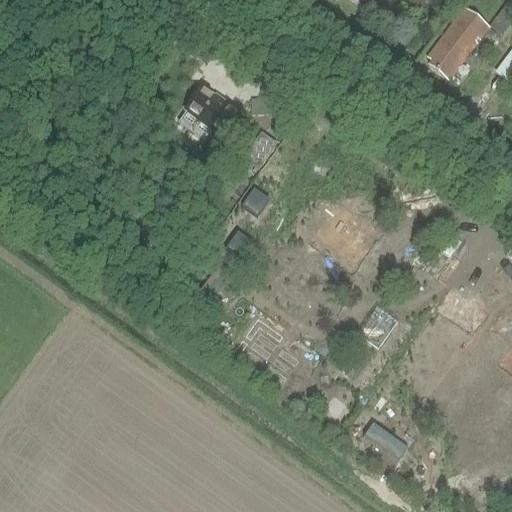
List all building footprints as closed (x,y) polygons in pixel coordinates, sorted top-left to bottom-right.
[(376,0),(347,0),(367,14),(376,0)] [(492,23),(501,36),(511,28),(511,23),(511,22),(511,20),(511,9),(492,23)] [(466,14),(432,59),(436,62),(432,68),(452,82),(490,32),(466,14)] [(205,91),(188,113),(226,140),(242,118),(205,91)] [(274,148),(261,139),(244,162),(258,171),(274,148)] [(237,303),(304,346),(402,194),(335,151),(237,303)] [(253,192),(241,209),(257,221),(269,204),(253,192)] [(352,384),(399,415),(498,263),(450,232),(352,384)] [(237,236),(224,253),(240,264),(253,247),(237,236)] [(218,268),(193,303),(207,312),(231,277),(218,268)] [(511,347),(454,439),(511,476),(511,347)] [(372,427),(363,440),(398,465),(407,452),(372,427)]
